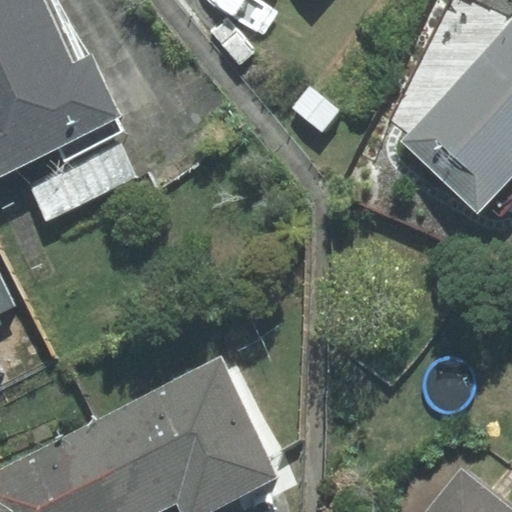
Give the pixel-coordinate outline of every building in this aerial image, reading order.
[(58,0),(0,0),(0,190),(145,114),(114,56),(94,67),(58,0)] [(511,203),(511,32),(418,140),(502,214),(511,203)] [(351,110),(317,87),(311,96),(301,109),(335,133),(351,110)] [(133,140),(43,184),(61,221),(151,177),(133,140)] [(0,371),(0,370),(0,313),(16,305),(0,274),(0,371)] [(237,351),(112,418),(162,511),(182,511),(202,502),(207,511),(235,511),(259,499),(305,475),(237,351)] [(162,511),(112,418),(0,478),(0,508),(2,511),(162,511)] [(439,511),(511,511),(511,494),(474,466),(439,511)]
